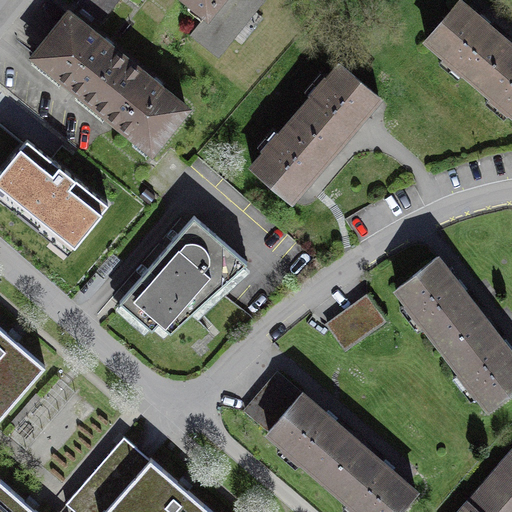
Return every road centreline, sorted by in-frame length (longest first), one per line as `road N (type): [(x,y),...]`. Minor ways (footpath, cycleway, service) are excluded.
road 1 (residential): [(511,193),(439,213),(386,240),(299,305),(185,415)]
road 2 (residential): [(185,415),(0,255)]
road 3 (unknown): [(85,328),(187,212)]
road 4 (residential): [(185,415),(297,511)]
